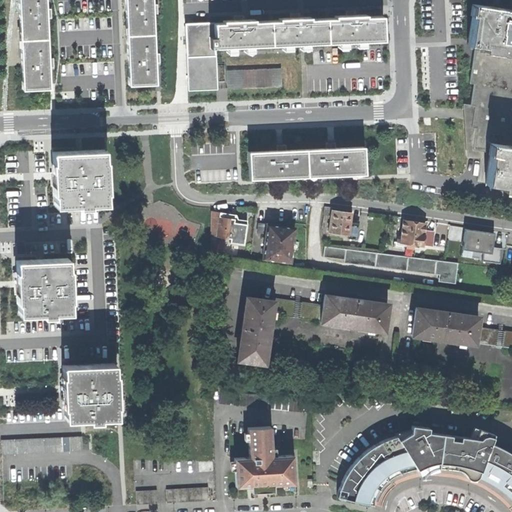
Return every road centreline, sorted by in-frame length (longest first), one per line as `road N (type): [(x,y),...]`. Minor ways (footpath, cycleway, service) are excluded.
road 1 (residential): [(511,225),(331,199),(193,196),(179,174),(177,118)]
road 2 (residential): [(177,118),(397,107),(404,84),(401,0)]
road 3 (residential): [(0,124),(177,118)]
road 4 (unknown): [(222,511),(218,422),(226,414),(300,420)]
